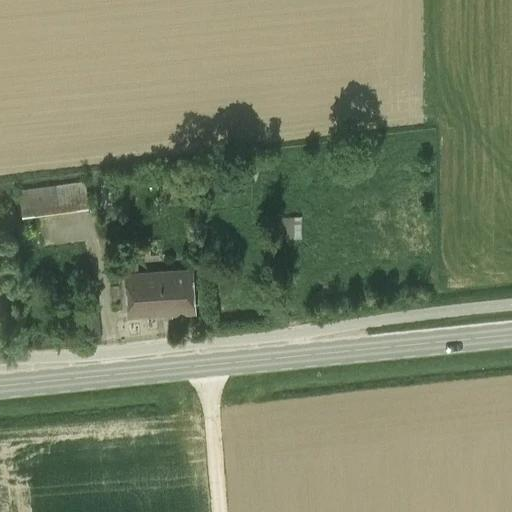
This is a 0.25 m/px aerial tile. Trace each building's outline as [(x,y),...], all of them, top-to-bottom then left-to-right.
[(112,177),(100,177),(101,206),(112,206),(112,177)] [(22,217),(88,207),(85,180),(18,189),(22,217)] [(278,239),(301,239),(301,216),(278,216),(278,239)] [(191,270),(138,274),(136,257),(125,258),(126,275),(124,275),(128,318),(194,313),(191,270)] [(97,302),(84,303),(86,344),(101,342),(97,302)]
